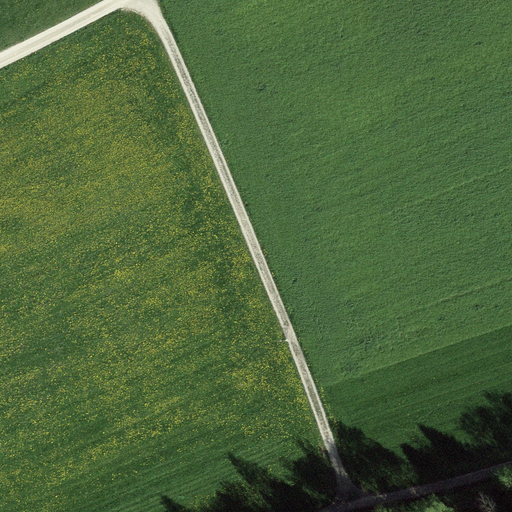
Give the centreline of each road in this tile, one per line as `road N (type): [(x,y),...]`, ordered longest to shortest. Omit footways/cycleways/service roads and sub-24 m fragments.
road 1 (track): [(139,0),(208,137),(353,505)]
road 2 (track): [(337,511),(511,465)]
road 3 (track): [(120,0),(0,63)]
